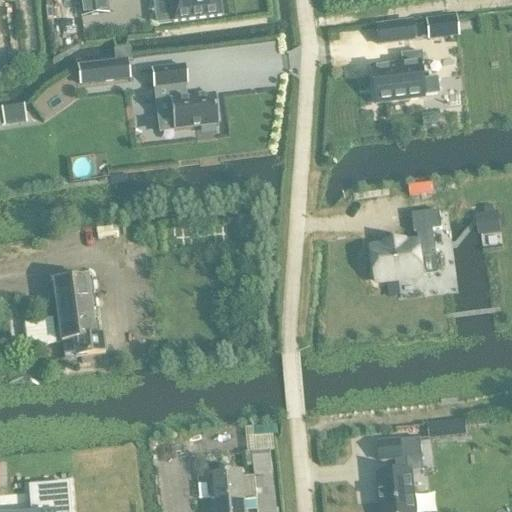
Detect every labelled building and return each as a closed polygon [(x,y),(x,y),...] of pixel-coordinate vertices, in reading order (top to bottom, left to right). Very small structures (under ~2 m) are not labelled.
[(13,0),(20,54),(38,52),(31,0),(13,0)] [(78,0),(81,20),(109,16),(106,0),(78,0)] [(221,18),(218,0),(170,0),(174,24),(221,18)] [(443,40),(457,38),(455,19),(426,23),(427,33),(442,31),(443,40)] [(378,47),(413,43),(411,25),(376,29),(378,47)] [(371,71),(376,106),(423,100),(422,98),(438,96),(436,80),(421,82),(419,68),(423,67),(421,54),(400,57),(401,67),(371,71)] [(77,68),(80,90),(130,84),(127,62),(77,68)] [(186,101),(184,88),(186,87),(184,69),(152,73),(154,91),(168,90),(170,105),(173,133),(202,130),(218,128),(215,98),(186,101)] [(420,260),(437,258),(433,233),(442,231),(440,214),(413,217),(415,235),(418,235),(419,244),(405,246),(404,244),(386,246),(387,248),(373,250),(375,263),(372,263),(374,280),(377,280),(377,284),(422,278),(420,260)] [(501,233),(500,230),(499,219),(498,215),(494,215),(485,216),(481,217),(484,236),(501,233)] [(56,320),(32,324),(35,348),(60,345),(61,345),(63,362),(104,357),(102,339),(98,339),(91,280),(52,285),(56,315),(56,320)] [(453,439),(451,424),(428,427),(430,441),(453,439)] [(421,441),(379,445),(381,463),(395,462),(397,476),(378,478),(381,511),(415,511),(411,474),(409,474),(407,460),(422,459),(421,441)] [(276,511),(272,475),(270,454),(252,456),(255,482),(243,483),(242,475),(215,478),(218,511),(246,511),(246,504),(257,503),(258,511),(276,511)] [(34,511),(67,511),(65,488),(32,491),(34,511)]
